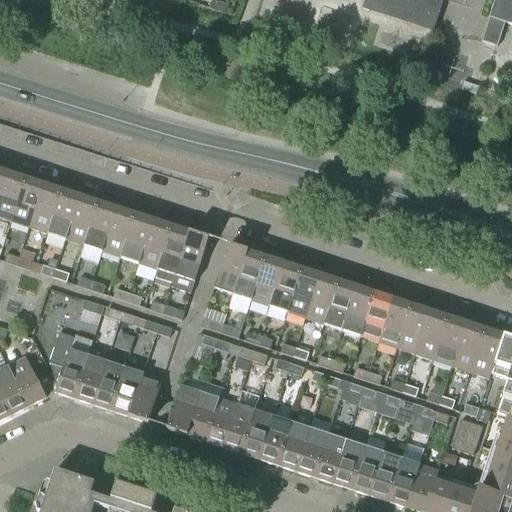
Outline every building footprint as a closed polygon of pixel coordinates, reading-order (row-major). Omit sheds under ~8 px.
[(363,0),(360,11),(431,34),(441,3),(431,0),(363,0)] [(511,0),(494,0),(491,11),(490,11),(487,19),(511,27),(511,0)] [(496,48),(499,38),(483,32),(480,43),(496,48)] [(0,220),(10,224),(24,181),(6,175),(0,192),(0,220)] [(28,230),(42,186),(24,181),(10,224),(28,230)] [(47,236),(61,193),(42,186),(28,230),(47,236)] [(65,242),(79,198),(61,193),(47,236),(65,242)] [(83,248),(97,204),(79,198),(65,242),(83,248)] [(102,254),(115,210),(97,204),(83,248),(102,254)] [(120,260),(134,216),(115,210),(102,254),(120,260)] [(138,265),(152,222),(134,216),(120,260),(138,265)] [(156,271),(170,228),(152,222),(138,265),(156,271)] [(170,228),(156,271),(154,279),(171,285),(174,277),(188,234),(170,228)] [(208,241),(188,234),(174,277),(194,284),(208,241)] [(232,297),(246,253),(226,247),(212,290),(232,297)] [(250,303),(264,259),(246,253),(232,297),(250,303)] [(16,268),(19,259),(6,255),(3,264),(16,268)] [(32,264),(19,259),(16,268),(28,272),(32,264)] [(268,309),(282,265),(264,259),(250,303),(268,309)] [(286,314),(300,271),(282,265),(268,309),(286,314)] [(52,280),(55,271),(42,267),(39,276),(49,279),(52,280)] [(68,276),(55,271),(52,280),(65,284),(68,276)] [(305,320),(319,277),(300,271),(286,314),(305,320)] [(323,326),(337,283),(319,277),(305,320),(323,326)] [(88,292),(91,283),(78,279),(75,288),(88,292)] [(105,288),(91,283),(88,292),(102,296),(105,288)] [(341,332),(355,289),(337,283),(323,326),(341,332)] [(359,338),(373,295),(355,289),(341,332),(359,338)] [(125,304),(128,295),(115,291),(112,300),(125,304)] [(141,300),(128,295),(125,304),(138,308),(141,300)] [(377,344),(392,301),(373,295),(359,338),(377,344)] [(396,350),(410,307),(392,301),(377,344),(396,350)] [(98,307),(85,303),(82,311),(95,315),(98,307)] [(161,316),(164,307),(151,303),(149,312),(161,316)] [(177,312),(164,307),(161,316),(174,320),(177,312)] [(414,356),(428,313),(410,307),(396,350),(414,356)] [(119,323),(122,315),(108,310),(105,319),(119,323)] [(432,362),(446,319),(428,313),(414,356),(432,362)] [(134,319),(122,315),(119,323),(131,327),(134,319)] [(451,368),(465,325),(446,319),(432,362),(451,368)] [(156,336),(159,327),(145,322),(142,331),(156,336)] [(219,335),(222,326),(209,322),(206,330),(219,335)] [(469,374),(483,331),(465,325),(451,368),(469,374)] [(235,330),(222,326),(219,335),(232,339),(235,330)] [(171,331),(159,327),(156,336),(168,340),(171,331)] [(490,375),(502,338),(502,337),(483,331),(469,374),(488,380),(490,375)] [(131,351),(134,336),(119,334),(117,349),(131,351)] [(256,346),(258,338),(246,334),(243,342),(256,346)] [(74,402),(88,358),(73,353),(77,341),(62,336),(52,366),(62,369),(58,382),(53,395),(74,402)] [(213,350),(216,342),(203,337),(200,346),(213,350)] [(271,343),(258,338),(256,346),(268,351),(271,343)] [(511,341),(502,338),(490,375),(506,381),(495,415),(511,421),(511,341)] [(77,341),(73,353),(88,358),(93,344),(77,339),(77,341)] [(229,346),(216,342),(213,350),(227,354),(229,346)] [(292,359),(295,350),(282,346),(279,354),(292,359)] [(251,362),(253,354),(240,349),(237,358),(251,362)] [(308,354),(295,350),(292,359),(305,363),(308,354)] [(266,358),(253,354),(251,362),(263,366),(266,358)] [(92,407),(106,364),(88,358),(74,402),(92,407)] [(328,371),(331,362),(318,358),(315,366),(328,371)] [(24,360),(7,368),(28,409),(45,400),(40,391),(24,360)] [(287,374),(290,366),(276,361),(273,370),(287,374)] [(344,366),(331,362),(328,371),(341,375),(344,366)] [(110,413),(125,370),(106,364),(92,407),(110,413)] [(303,370),(290,366),(287,374),(300,378),(303,370)] [(28,409),(7,368),(0,372),(0,399),(9,418),(28,409)] [(128,419),(143,376),(125,370),(110,413),(128,419)] [(365,383),(368,374),(355,370),(352,378),(365,383)] [(323,386),(326,378),(313,373),(310,382),(323,386)] [(381,378),(368,374),(365,383),(378,387),(381,378)] [(161,382),(143,376),(128,419),(147,425),(161,382)] [(339,382),(326,378),(323,386),(336,390),(339,382)] [(58,382),(40,391),(45,400),(53,395),(58,382)] [(402,395),(404,386),(391,382),(388,390),(402,395)] [(360,398),(363,389),(350,385),(347,394),(360,398)] [(417,390),(404,386),(402,395),(414,399),(417,390)] [(185,438),(199,394),(180,388),(166,432),(185,438)] [(376,394),(363,389),(360,398),(371,402),(373,402),(376,394)] [(203,444),(217,400),(199,394),(185,438),(203,444)] [(360,398),(349,394),(346,404),(357,408),(360,398)] [(438,407),(441,398),(427,394),(424,402),(438,407)] [(397,410),(400,402),(386,397),(383,406),(386,407),(397,410)] [(371,402),(360,398),(357,408),(368,411),(371,402)] [(454,402),(441,398),(438,407),(451,411),(454,402)] [(0,422),(9,418),(0,399),(0,422)] [(222,450),(236,407),(217,400),(203,444),(222,450)] [(412,406),(400,402),(397,410),(409,415),(412,406)] [(475,419),(478,411),(464,406),(462,414),(475,419)] [(240,456),(254,412),(236,407),(222,450),(240,456)] [(397,410),(386,407),(382,416),(394,420),(397,410)] [(433,422),(435,414),(423,409),(420,418),(433,422)] [(258,462),(273,418),(254,412),(240,456),(258,462)] [(448,418),(435,414),(433,422),(445,427),(448,418)] [(277,468),(291,424),(273,418),(258,462),(277,468)] [(479,498),(432,483),(422,511),(511,511),(511,509),(511,421),(505,419),(479,498)] [(471,425),(460,422),(458,428),(469,432),(471,425)] [(295,474),(309,430),(291,424),(277,468),(295,474)] [(482,429),(471,425),(469,432),(480,435),(482,429)] [(467,438),(469,432),(458,428),(456,434),(467,438)] [(313,480),(328,437),(309,430),(295,474),(313,480)] [(480,435),(469,432),(467,438),(478,441),(480,435)] [(467,438),(456,434),(453,441),(460,443),(464,445),(467,438)] [(331,486),(346,442),(328,437),(313,480),(331,486)] [(478,441),(467,438),(464,445),(468,446),(476,448),(478,441)] [(460,443),(453,441),(450,451),(457,453),(460,443)] [(350,492),(364,448),(346,442),(331,486),(350,492)] [(468,446),(464,445),(460,443),(457,453),(465,456),(468,446)] [(476,448),(468,446),(465,456),(472,458),(476,448)] [(368,498),(382,455),(364,448),(350,492),(368,498)] [(386,504),(400,460),(382,455),(368,498),(386,504)] [(404,510),(418,466),(400,460),(386,504),(404,510)] [(436,472),(418,466),(404,510),(411,511),(422,511),(432,483),(436,472)] [(53,473),(40,510),(39,511),(84,511),(93,486),(53,473)] [(152,511),(156,500),(116,486),(110,503),(125,508),(123,511),(136,511),(137,511),(152,511)]
